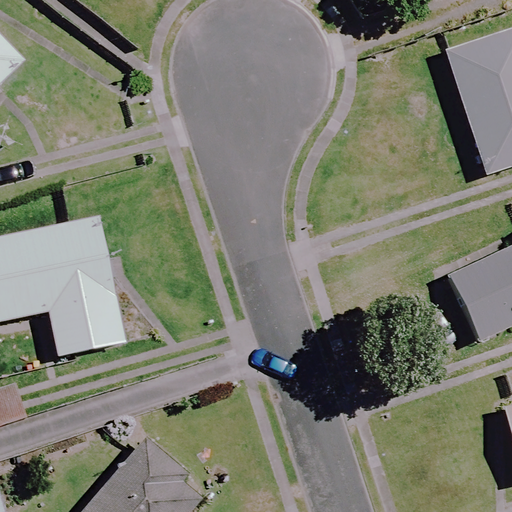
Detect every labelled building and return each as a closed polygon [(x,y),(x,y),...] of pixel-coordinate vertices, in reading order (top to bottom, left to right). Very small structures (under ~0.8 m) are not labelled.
[(511,33),(440,57),(480,180),(511,169),(511,33)] [(0,83),(17,67),(0,48),(0,83)] [(122,347),(95,223),(0,243),(0,326),(43,317),(53,362),(122,347)] [(511,247),(491,263),(445,280),(469,347),(511,330),(511,247)] [(0,430),(24,423),(11,382),(0,385),(0,430)] [(511,407),(497,411),(511,473),(511,407)] [(187,511),(199,499),(141,448),(83,511),(187,511)]
